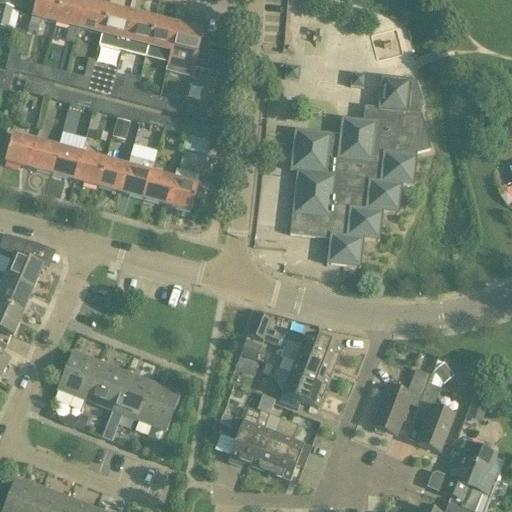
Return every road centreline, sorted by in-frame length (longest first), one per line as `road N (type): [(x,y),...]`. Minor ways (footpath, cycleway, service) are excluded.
road 1 (residential): [(225,281),(247,136),(251,10)]
road 2 (residential): [(1,446),(85,244)]
road 3 (residential): [(158,506),(1,446)]
road 4 (residential): [(382,318),(225,281)]
road 5 (residential): [(341,464),(382,318)]
road 6 (residential): [(225,281),(85,244)]
road 7 (residential): [(224,498),(327,502),(341,464)]
